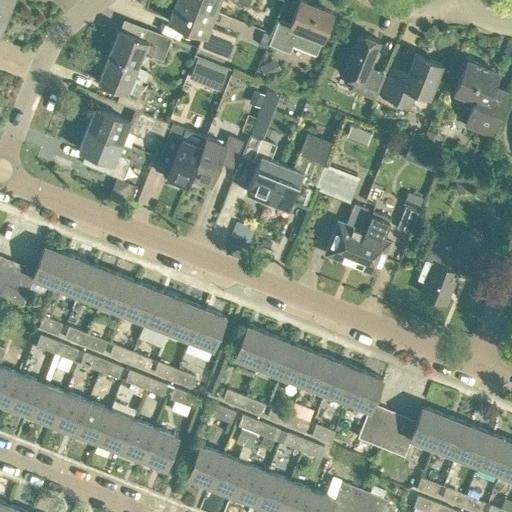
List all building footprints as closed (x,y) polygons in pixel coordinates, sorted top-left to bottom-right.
[(0,0),(0,11),(6,13),(11,0),(0,0)] [(214,9),(189,0),(174,0),(167,19),(200,32),(195,45),(226,58),(235,34),(208,24),(214,9)] [(189,0),(214,9),(217,0),(236,0),(247,4),(248,0),(189,0)] [(267,42),(289,51),(292,44),(315,53),(332,11),(304,0),(297,0),(289,22),(277,18),(267,42)] [(117,27),(107,53),(137,65),(142,51),(162,59),(171,36),(145,26),(141,37),(117,27)] [(341,73),(353,78),(350,87),(374,97),(384,72),(382,68),(369,63),(379,38),(363,32),(356,35),(341,73)] [(381,93),(408,104),(414,89),(428,95),(440,62),(414,52),(407,71),(392,65),(381,93)] [(134,107),(141,110),(151,87),(131,79),(137,65),(107,53),(96,79),(120,88),(116,100),(134,107)] [(506,91),(491,85),(497,70),(472,60),(472,58),(465,54),(461,62),(464,63),(453,90),(474,98),(464,123),(490,133),(506,91)] [(260,64),(266,77),(281,70),(275,57),(260,64)] [(195,60),(188,77),(203,83),(210,66),(195,60)] [(250,98),(260,102),(264,92),(254,88),(250,98)] [(94,105),(86,126),(129,144),(134,133),(142,136),(146,127),(163,133),(168,120),(141,110),(134,107),(129,119),(94,105)] [(365,138),(369,128),(350,121),(346,131),(365,138)] [(186,183),(204,135),(172,122),(161,149),(174,154),(165,175),(171,178),(171,179),(171,181),(171,182),(172,184),(173,184),(174,185),(176,185),(177,185),(179,184),(180,183),(181,181),(186,183)] [(208,125),(204,135),(186,183),(186,184),(190,174),(210,182),(219,161),(232,166),(242,139),(228,133),(225,143),(206,135),(209,126),(208,125)] [(129,144),(86,126),(77,147),(85,150),(80,161),(122,177),(130,157),(125,155),(129,144)] [(245,190),(266,198),(281,162),(269,157),(275,142),(249,132),(240,156),(256,162),(245,190)] [(281,162),(266,198),(287,206),(298,178),(315,185),(331,143),(309,134),(301,153),(298,151),(292,166),(281,162)] [(434,167),(438,156),(427,151),(423,163),(434,167)] [(326,165),(317,188),(331,193),(340,171),(326,165)] [(454,176),(456,191),(472,188),(470,173),(454,176)] [(340,256),(351,260),(362,230),(358,229),(367,207),(353,201),(344,223),(338,221),(326,251),(329,252),(330,255),(337,258),(340,256)] [(396,226),(409,232),(418,210),(405,204),(396,226)] [(375,270),(387,240),(381,238),(389,216),(371,208),(362,230),(351,260),(361,264),(362,268),(369,270),(372,269),(375,270)] [(417,277),(424,280),(419,291),(445,301),(457,269),(448,266),(453,253),(474,262),(484,238),(462,229),(452,253),(430,243),(417,277)] [(55,285),(68,252),(53,246),(44,243),(34,268),(35,268),(32,275),(32,276),(55,285)] [(55,285),(78,293),(90,261),(91,261),(76,255),(75,255),(68,252),(55,285)] [(1,254),(0,256),(0,280),(3,282),(12,259),(1,254)] [(12,259),(3,282),(15,287),(24,263),(12,259)] [(78,293),(100,302),(113,270),(113,269),(98,263),(98,264),(90,261),(78,293)] [(24,263),(15,287),(26,291),(32,276),(32,275),(35,268),(34,268),(24,263)] [(122,311),(135,279),(135,278),(120,272),(120,273),(113,270),(100,302),(122,311)] [(122,311),(145,320),(157,287),(158,287),(142,281),(142,282),(135,279),(122,311)] [(3,282),(0,290),(0,293),(22,302),(26,291),(15,287),(3,282)] [(167,329),(180,296),(165,290),(157,287),(145,320),(167,329)] [(189,338),(202,305),(187,299),(180,296),(167,329),(189,338)] [(202,305),(189,338),(211,346),(222,319),(225,314),(209,308),(202,305)] [(38,325),(57,332),(61,321),(43,314),(38,325)] [(257,364),(270,332),(255,326),(246,323),(233,355),(257,364)] [(64,335),(83,343),(87,332),(69,324),(64,335)] [(35,343),(54,351),(58,340),(40,332),(35,343)] [(87,332),(83,343),(101,350),(106,339),(87,332)] [(279,373),(292,341),(293,341),(277,335),(270,332),(257,364),(279,373)] [(58,340),(54,351),(72,358),(77,347),(58,340)] [(302,382),(315,350),(315,349),(300,343),(300,344),(292,341),(279,373),(302,382)] [(109,353),(127,360),(132,349),(113,342),(109,353)] [(132,349),(127,360),(146,368),(150,356),(132,349)] [(80,361),(99,368),(103,357),(85,350),(80,361)] [(302,382),(324,391),(337,359),(337,358),(322,352),(322,353),(315,350),(302,382)] [(103,357),(99,368),(117,376),(121,364),(103,357)] [(154,371),(172,378),(176,367),(158,359),(154,371)] [(346,400),(359,367),(360,367),(345,361),(344,361),(337,359),(324,391),(346,400)] [(6,404),(7,405),(20,372),(0,363),(0,401),(6,404)] [(176,367),(172,378),(191,385),(195,374),(176,367)] [(346,400),(368,408),(371,401),(372,401),(379,381),(380,381),(382,376),(367,370),(359,367),(346,400)] [(125,379),(143,386),(148,375),(129,368),(125,379)] [(28,413),(29,413),(43,381),(20,372),(7,405),(21,410),(28,413)] [(148,375),(143,386),(162,393),(166,382),(148,375)] [(51,422),(52,422),(65,389),(43,381),(29,413),(43,419),(44,419),(51,421),(51,422)] [(169,396),(188,404),(192,392),(174,385),(169,396)] [(222,398),(240,405),(245,394),(226,387),(222,398)] [(73,431),(74,431),(87,398),(65,389),(52,422),(66,428),(66,427),(73,430),(73,431)] [(245,394),(240,405),(259,412),(263,401),(245,394)] [(95,439),(96,440),(109,407),(87,398),(74,431),(88,437),(88,436),(95,439)] [(368,408),(361,424),(373,428),(382,405),(372,401),(371,401),(368,408)] [(211,413),(230,420),(234,409),(216,402),(211,413)] [(266,415),(285,423),(289,412),(271,404),(266,415)] [(433,445),(446,413),(431,407),(422,404),(416,419),(409,436),(410,437),(433,445)] [(382,405),(373,428),(385,433),(394,410),(382,405)] [(118,448),(119,449),(132,416),(109,407),(96,440),(110,445),(111,445),(118,448)] [(394,410),(385,433),(396,438),(405,414),(394,410)] [(238,423),(256,431),(260,420),(242,412),(238,423)] [(289,412),(285,423),(304,430),(308,419),(289,412)] [(455,454),(468,422),(453,416),(446,413),(433,445),(455,454)] [(405,414),(396,438),(408,442),(410,437),(409,436),(416,419),(405,414)] [(140,457),(141,458),(154,425),(132,416),(119,449),(133,454),(140,457)] [(260,420),(256,431),(275,438),(279,427),(260,420)] [(311,433),(330,440),(334,429),(316,422),(311,433)] [(455,454),(477,463),(490,431),(490,430),(475,424),(475,425),(468,422),(455,454)] [(361,424),(357,435),(380,444),(385,433),(373,428),(361,424)] [(154,425),(141,458),(155,463),(164,466),(177,434),(154,425)] [(282,441),(301,448),(305,437),(287,430),(282,441)] [(500,472),(511,441),(511,438),(498,433),(497,434),(490,431),(477,463),(500,472)] [(385,433),(380,444),(403,453),(408,442),(396,438),(385,433)] [(305,437),(301,448),(319,456),(324,444),(305,437)] [(511,441),(500,472),(511,476),(511,441)] [(208,484),(209,485),(222,452),(199,443),(188,470),(186,475),(201,481),(208,484)] [(230,493),(231,493),(245,461),(222,452),(209,485),(223,490),(231,493),(230,493)] [(253,502),(254,502),(267,469),(245,461),(231,493),(245,499),(246,498),(253,501),(253,502)] [(275,511),(276,511),(289,478),(267,469),(254,502),(268,508),(268,507),(275,510),(275,511)] [(333,496),(335,490),(340,479),(341,477),(332,473),(325,492),(333,496)] [(420,475),(416,486),(434,493),(439,482),(420,475)] [(301,511),(311,487),(289,478),(276,511),(278,511),(301,511)] [(340,479),(335,490),(347,495),(359,499),(363,488),(340,479)] [(442,496),(460,504),(465,493),(446,485),(442,496)] [(327,511),(334,496),(333,496),(311,487),(301,511),(327,511)] [(363,488),(359,499),(370,504),(382,508),(386,497),(363,488)] [(334,496),(327,511),(340,511),(347,495),(335,490),(333,496),(334,496)] [(413,504),(431,511),(436,501),(417,493),(413,504)] [(465,493),(460,504),(479,511),(483,500),(465,493)] [(347,495),(340,511),(353,511),(359,499),(347,495)] [(359,499),(353,511),(366,511),(370,504),(359,499)] [(436,501),(431,511),(432,511),(452,511),(454,508),(436,501)] [(29,511),(30,511),(30,510),(15,504),(15,505),(7,502),(3,511),(29,511)] [(487,511),(508,511),(509,510),(491,503),(487,511)]
